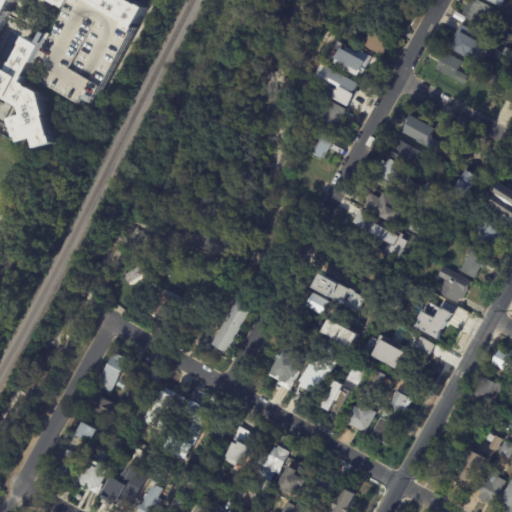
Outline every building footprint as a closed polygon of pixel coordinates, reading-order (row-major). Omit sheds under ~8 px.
[(138,0),(151,7),(142,24),(139,22),(136,27),(138,28),(98,104),(89,99),(87,103),(49,83),(57,68),(41,60),(39,63),(37,62),(25,81),(30,84),(29,85),(44,92),(55,136),(56,136),(58,143),(40,148),(36,138),(22,142),(20,137),(18,137),(12,118),(26,115),(23,106),(6,97),(3,102),(0,100),(0,0),(13,0),(0,25),(0,68),(4,71),(10,70),(14,62),(16,63),(23,49),(21,48),(23,44),(24,44),(29,36),(43,44),(45,42),(50,45),(70,7),(56,0),(138,0)] [(476,0),(494,10),(490,17),(486,14),(481,25),(478,23),(477,25),(466,19),(467,17),(463,14),(471,0),(475,2),(476,0)] [(464,25),(461,30),(448,23),(451,17),(464,25)] [(391,34),(384,47),(388,50),(383,57),(364,46),(371,33),(369,32),(373,25),(391,34)] [(478,40),(474,47),(481,51),(476,60),(452,47),(461,30),(478,40)] [(500,31),(510,37),(505,44),(495,38),(500,31)] [(355,46),(358,47),(355,53),(349,49),(352,44),(355,46)] [(372,73),(367,81),(347,70),(350,65),(346,63),(347,61),(343,58),(347,50),(375,66),(372,73)] [(504,50),(511,54),(510,59),(501,55),(504,50)] [(455,58),(463,62),(458,72),(468,77),(463,85),(436,70),(445,53),(455,58)] [(327,67),(360,85),(357,92),(359,93),(357,97),(356,97),(350,109),(333,100),(338,91),(327,85),(329,82),(323,79),(322,80),(317,77),(324,66),(326,68),(327,67)] [(492,76),(499,80),(496,86),(489,82),(492,76)] [(344,110),(347,111),(335,133),(318,123),(323,115),(320,114),(328,100),(344,110)] [(318,116),(315,122),(308,117),(312,112),(318,116)] [(403,133),(407,126),(405,125),(410,116),(434,129),(430,138),(438,143),(434,151),(402,134),(403,133)] [(334,140),(326,155),(324,153),(321,159),(305,151),(310,142),(312,142),(314,138),(309,136),(308,137),(301,134),(306,125),(334,140)] [(423,155),(417,166),(414,164),(411,169),(390,157),(395,148),(394,148),(398,140),(423,155)] [(371,181),(382,161),(386,164),(389,159),(412,173),(407,180),(421,189),(427,179),(435,185),(430,194),(436,197),(427,212),(393,191),(392,194),(371,181)] [(442,176),(431,170),(435,162),(446,167),(442,176)] [(477,178),(484,182),(473,203),(455,193),(466,172),(477,178)] [(496,186),(503,190),(498,199),(491,196),(496,186)] [(384,194),(403,204),(400,210),(403,212),(400,219),(396,217),(393,225),(381,219),(382,218),(365,210),(372,195),(374,196),(376,191),(384,194)] [(497,245),(496,244),(494,247),(479,238),(480,236),(479,235),(481,231),(479,230),(483,222),(502,233),(500,236),(504,238),(500,246),(497,245)] [(404,237),(396,253),(376,243),(384,227),(404,237)] [(486,269),(486,270),(482,269),(475,282),(460,273),(472,252),(490,262),(486,269)] [(141,289),(127,296),(114,291),(110,283),(143,267),(148,278),(144,288),(141,289)] [(445,268),(472,284),(464,299),(461,298),(458,305),(439,294),(446,281),(440,277),(445,268)] [(331,283),(338,287),(339,286),(350,293),(351,291),(356,294),(356,295),(366,301),(359,314),(332,299),(331,300),(315,291),(322,278),(331,283)] [(153,313),(170,319),(177,300),(159,294),(153,313)] [(315,296),(329,304),(322,316),(306,308),(313,295),(315,296)] [(228,356),(213,348),(238,303),(253,311),(228,356)] [(443,343),(422,331),(430,318),(451,330),(443,343)] [(347,328),(361,336),(354,349),(326,334),(333,321),(347,328)] [(402,335),(386,366),(376,361),(393,330),(402,335)] [(289,391),(280,385),(282,382),(273,377),(282,362),(280,361),(282,358),(283,359),(293,342),(313,354),(290,391),(289,391)] [(500,368),(493,365),(500,350),(511,355),(511,368),(510,373),(500,368)] [(128,361),(129,362),(110,393),(97,385),(116,354),(128,361)] [(313,400),(296,391),(315,356),(329,364),(325,371),(326,372),(324,376),(326,377),(313,400)] [(151,367),(164,374),(159,384),(158,383),(152,394),(140,387),(151,367)] [(341,418),(332,412),(330,414),(323,410),(329,399),(331,400),(336,391),(334,389),(337,384),(345,388),(357,368),(368,374),(341,418)] [(376,372),(387,377),(379,393),(368,387),(376,372)] [(504,387),(500,393),(496,391),(489,404),(474,396),(480,385),(480,384),(484,378),(497,385),(498,383),(504,387)] [(125,384),(122,390),(116,387),(119,381),(125,384)] [(411,392),(413,392),(409,399),(412,401),(406,413),(390,405),(397,392),(398,393),(401,386),(411,392)] [(167,390),(179,396),(163,426),(160,425),(157,430),(146,424),(147,423),(144,421),(155,402),(157,403),(163,392),(164,392),(166,389),(167,390)] [(94,411),(98,405),(94,403),(98,396),(114,405),(107,418),(94,411)] [(195,403),(205,410),(195,424),(202,430),(183,456),(165,442),(194,402),(195,403)] [(373,423),(367,435),(346,424),(354,409),(356,410),(359,404),(377,414),(373,423)] [(220,417),(230,423),(218,444),(217,443),(215,447),(204,440),(206,435),(217,415),(220,417)] [(397,425),(403,428),(392,448),(372,437),(382,420),(389,424),(390,421),(397,425)] [(96,431),(90,443),(76,435),(72,443),(65,439),(69,431),(76,434),(82,423),(96,431)] [(241,429),(248,433),(247,434),(253,437),(254,435),(258,437),(257,439),(262,442),(253,461),(246,457),(241,466),(236,464),(235,468),(224,462),(234,441),(232,440),(239,428),(241,429)] [(503,440),(504,441),(500,447),(501,448),(500,451),(498,450),(497,452),(496,452),(496,453),(490,450),(490,448),(492,443),(487,440),(490,435),(496,438),(496,437),(503,440)] [(511,445),(511,455),(510,459),(499,453),(506,441),(511,445)] [(282,449),(290,454),(277,475),(275,473),(272,478),(265,473),(263,477),(256,473),(260,466),(256,464),(263,452),(270,455),(274,448),(277,450),(278,447),(282,449)] [(474,488),(472,492),(452,482),(457,472),(462,475),(468,464),(465,462),(471,450),(489,459),(481,473),(483,474),(481,478),(479,477),(474,488)] [(81,458),(70,481),(55,473),(67,451),(81,458)] [(433,476),(428,473),(430,470),(427,468),(435,453),(449,461),(441,475),(435,472),(433,476)] [(97,495),(90,491),(92,486),(87,484),(85,487),(77,483),(86,467),(91,470),(94,465),(91,464),(93,461),(101,465),(103,461),(110,465),(108,469),(111,470),(102,484),(103,485),(97,495)] [(298,463),(300,465),(299,467),(310,473),(306,481),(303,488),(300,487),(295,497),(279,488),(282,481),(281,481),(284,475),(285,476),(293,461),(298,463)] [(131,505),(147,476),(127,465),(119,480),(112,476),(101,498),(115,506),(118,499),(131,505)] [(498,478),(506,482),(494,503),(492,501),(489,505),(479,499),(482,493),(478,491),(483,481),(487,484),(489,481),(487,480),(494,469),(501,473),(498,478)] [(150,481),(156,471),(165,477),(159,486),(150,481)] [(329,476),(337,480),(327,501),(318,497),(321,491),(316,489),(324,473),(329,476)] [(511,511),(502,511),(501,511),(503,508),(501,507),(504,502),(503,502),(511,484),(511,511)] [(155,511),(138,511),(144,502),(143,502),(151,487),(155,489),(156,487),(162,490),(157,499),(161,502),(155,511)] [(348,491),(356,495),(353,502),(356,504),(352,511),(331,511),(339,497),(342,499),(347,490),(348,491)] [(131,511),(125,507),(123,511),(116,506),(123,494),(129,498),(133,491),(141,495),(131,511)] [(282,511),(287,503),(295,508),(293,511),(282,511)]
